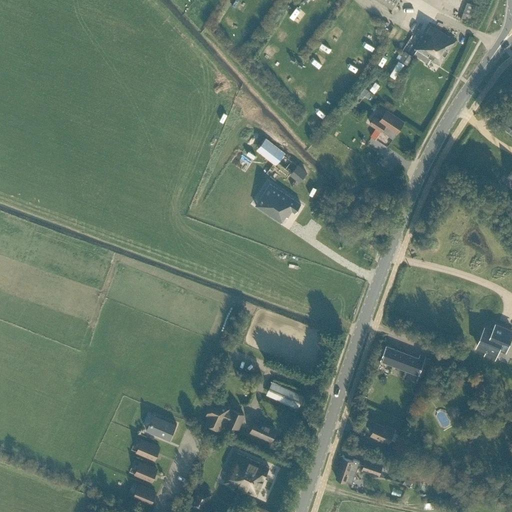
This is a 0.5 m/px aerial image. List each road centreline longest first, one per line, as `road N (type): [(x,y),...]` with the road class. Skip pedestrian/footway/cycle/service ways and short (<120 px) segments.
road 1 (tertiary): [(300,511),(402,216),(438,138),(498,47)]
road 2 (track): [(414,1),(399,23),(371,5),(310,92),(278,60),(322,0)]
